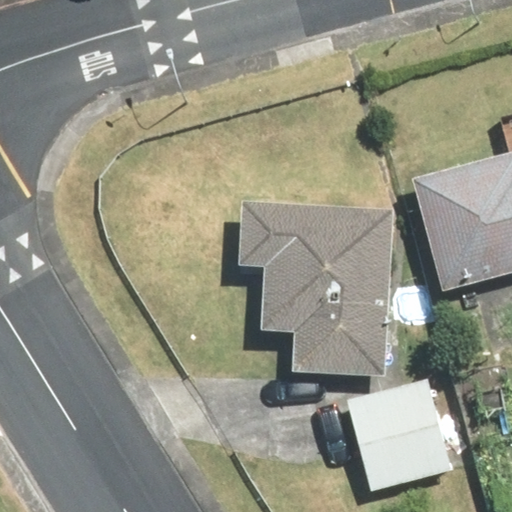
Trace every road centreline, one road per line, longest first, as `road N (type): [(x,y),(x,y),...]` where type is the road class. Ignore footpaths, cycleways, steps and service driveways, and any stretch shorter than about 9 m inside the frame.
road 1 (tertiary): [(0,272),(141,511)]
road 2 (residential): [(0,68),(251,0)]
